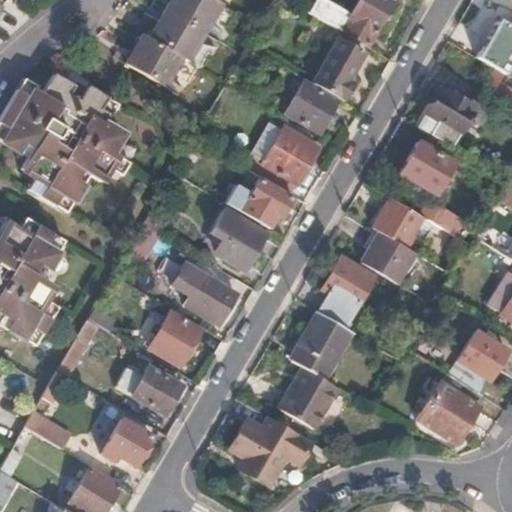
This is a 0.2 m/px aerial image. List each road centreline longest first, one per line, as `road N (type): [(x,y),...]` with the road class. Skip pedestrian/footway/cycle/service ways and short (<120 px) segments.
road 1 (residential): [(450,0),(165,499)]
road 2 (residential): [(291,511),(322,490),(389,468),(508,478)]
